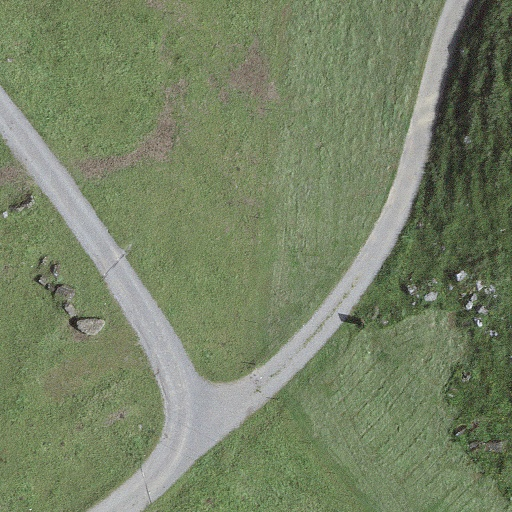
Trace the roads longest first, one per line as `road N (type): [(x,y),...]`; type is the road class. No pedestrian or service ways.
road 1 (track): [(211,435),(332,320),(390,229),(459,0)]
road 2 (track): [(211,435),(53,174),(0,106)]
road 3 (track): [(115,511),(211,435)]
